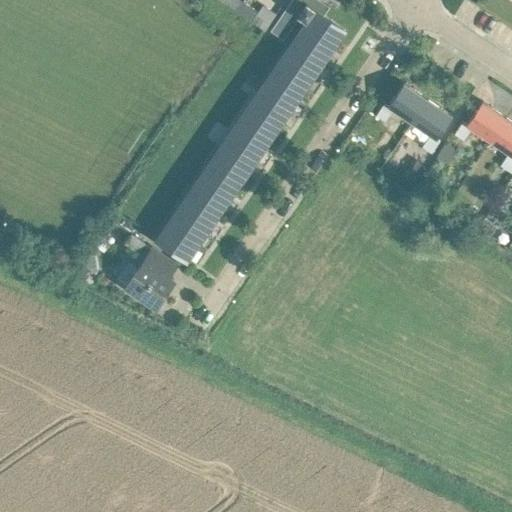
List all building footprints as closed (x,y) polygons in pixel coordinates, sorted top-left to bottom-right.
[(306,19),(156,237),(189,260),(190,259),(346,30),(321,14),(327,5),(319,0),(291,0),(271,30),(283,38),(299,15),(306,19)] [(243,1),(241,0),(219,0),(236,11),(243,1)] [(243,1),(236,11),(265,31),(276,15),(263,6),(259,12),(243,1)] [(414,121),(429,98),(405,82),(389,104),(386,102),(378,115),(387,121),(395,109),(414,121)] [(429,98),(414,121),(431,133),(423,145),(432,152),(441,139),(439,137),(453,115),(429,98)] [(493,139),(508,117),(484,101),(469,123),(465,120),(456,132),(465,139),(474,126),(493,139)] [(511,119),(508,117),(493,139),(510,151),(501,164),(511,171),(511,169),(511,119)] [(436,154),(447,162),(456,149),(445,141),(436,154)] [(484,216),(476,227),(488,236),(496,225),(484,216)] [(137,252),(144,242),(132,233),(125,244),(137,252)] [(153,248),(127,286),(157,306),(175,279),(162,271),(170,259),(153,248)]
